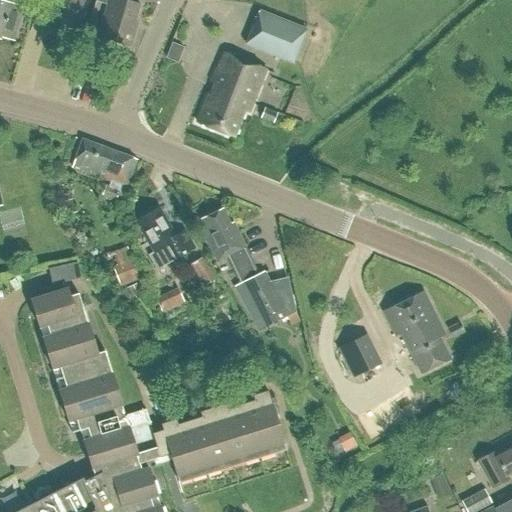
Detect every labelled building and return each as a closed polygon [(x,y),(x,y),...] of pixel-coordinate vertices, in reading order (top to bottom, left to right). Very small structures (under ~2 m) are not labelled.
[(0,35),(12,39),(22,0),(9,0),(8,4),(0,1),(0,35)] [(73,37),(83,0),(82,0),(51,0),(43,29),(73,37)] [(94,0),(94,3),(106,6),(97,38),(101,39),(100,42),(113,46),(114,43),(129,47),(133,34),(130,33),(138,5),(123,0),(94,0)] [(292,64),(306,30),(259,11),(246,45),(292,64)] [(248,114),(265,70),(224,54),(217,69),(216,69),(211,82),(215,84),(210,95),(208,94),(196,123),(233,138),(243,112),(248,114)] [(71,167),(110,183),(104,196),(115,201),(117,194),(121,196),(124,188),(125,189),(136,160),(82,140),(71,167)] [(194,249),(183,231),(174,237),(157,209),(136,222),(154,254),(166,247),(174,261),(194,249)] [(217,263),(228,258),(240,285),(242,284),(260,319),(282,308),(263,273),(257,276),(244,250),(245,249),(232,223),(230,225),(222,210),(200,221),(204,229),(201,230),(217,263)] [(140,279),(127,246),(107,254),(120,287),(140,279)] [(161,511),(148,469),(141,471),(139,464),(170,455),(179,484),(286,450),(267,391),(252,396),(253,401),(230,409),(228,404),(199,413),(201,418),(177,425),(176,420),(160,425),(162,431),(153,434),(145,410),(124,417),(121,406),(122,406),(112,375),(111,375),(104,352),(97,354),(88,324),(87,325),(78,294),(69,297),(67,289),(30,301),(72,434),(80,431),(94,477),(84,482),(82,478),(29,506),(18,511),(161,511)] [(439,338),(445,336),(423,292),(383,312),(395,337),(400,334),(420,374),(450,360),(439,338)] [(379,357),(370,338),(368,334),(337,348),(339,353),(335,355),(345,374),(351,371),(353,377),(382,364),(379,357)] [(511,397),(502,370),(453,384),(461,412),(511,397)] [(511,450),(497,459),(494,453),(477,463),(492,489),(508,480),(506,477),(511,473),(511,450)] [(363,481),(360,462),(325,467),(329,487),(363,481)] [(437,500),(449,495),(441,474),(429,479),(437,500)] [(484,489),(461,501),(466,511),(473,511),(492,503),(484,489)] [(511,511),(511,502),(497,510),(496,507),(486,511),(511,511)]
